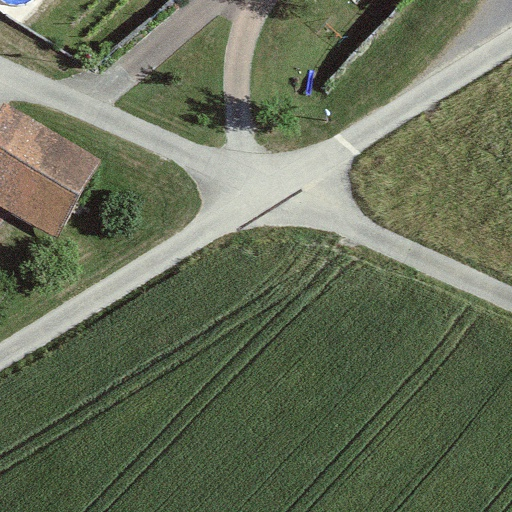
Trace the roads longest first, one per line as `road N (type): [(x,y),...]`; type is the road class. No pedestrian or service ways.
road 1 (track): [(0,356),(273,189)]
road 2 (track): [(273,189),(0,82)]
road 3 (unclassified): [(511,304),(273,189)]
